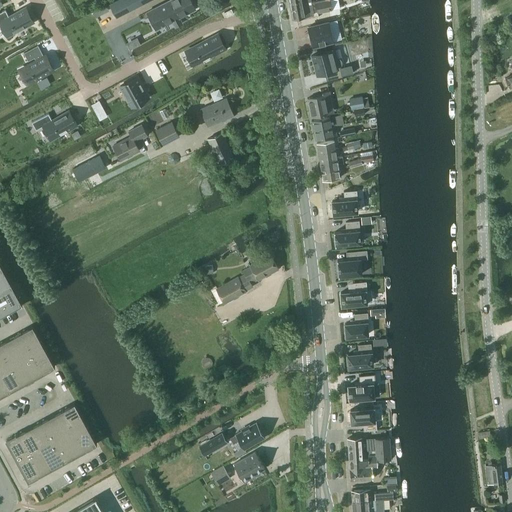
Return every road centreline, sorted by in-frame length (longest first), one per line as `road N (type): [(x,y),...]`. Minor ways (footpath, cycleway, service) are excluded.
road 1 (tertiary): [(511,511),(488,334),(476,0)]
road 2 (secondary): [(323,375),(274,0)]
